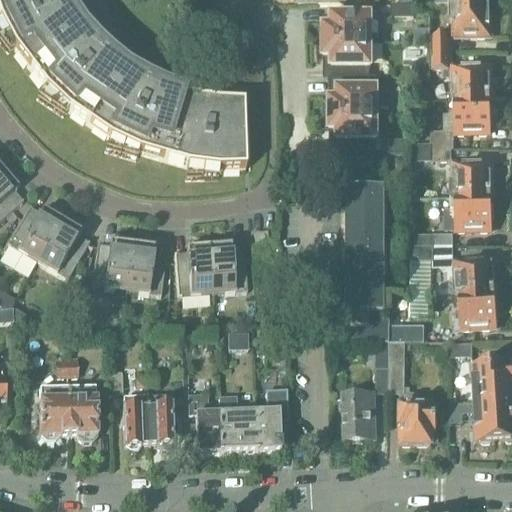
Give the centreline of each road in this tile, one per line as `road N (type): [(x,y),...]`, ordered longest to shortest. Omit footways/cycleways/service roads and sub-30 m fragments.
road 1 (residential): [(334,492),(79,498),(0,482)]
road 2 (residential): [(275,210),(173,218),(113,207),(59,181),(0,113)]
road 3 (residential): [(511,498),(334,492)]
